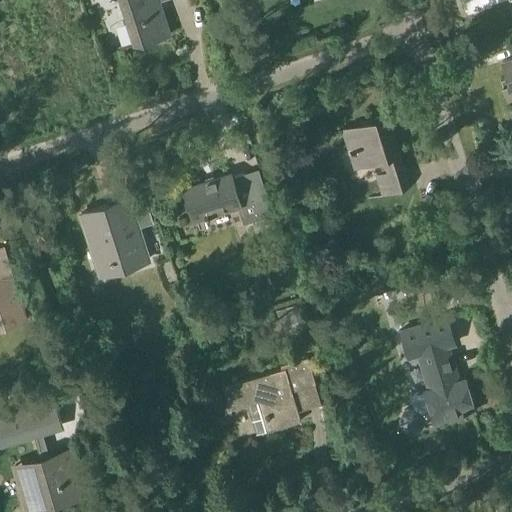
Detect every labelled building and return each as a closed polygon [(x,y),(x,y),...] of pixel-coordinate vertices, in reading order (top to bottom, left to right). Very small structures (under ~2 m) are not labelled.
[(157,0),(118,0),(132,42),(168,31),(157,0)] [(460,0),(464,10),(498,0),(460,0)] [(506,76),(500,78),(506,99),(511,97),(511,58),(501,61),(506,76)] [(343,128),(355,168),(373,162),(383,194),(407,187),(385,115),(343,128)] [(230,172),(182,187),(192,219),(236,206),(242,223),(245,222),(267,215),(272,214),(257,169),(232,177),(230,172)] [(80,213),(91,245),(96,243),(106,272),(146,259),(127,198),(80,213)] [(0,248),(0,328),(26,320),(2,247),(0,248)] [(403,410),(398,418),(400,428),(409,433),(418,431),(423,422),(432,420),(433,423),(474,411),(464,377),(457,379),(448,345),(455,343),(447,317),(400,331),(408,357),(417,355),(427,389),(423,390),(429,410),(421,413),(413,408),(403,410)] [(280,370),(222,388),(228,410),(247,405),(256,434),(300,421),(291,391),(297,389),(314,384),(306,357),(279,365),(280,370)] [(33,404),(0,413),(0,442),(26,435),(28,434),(30,435),(32,436),(33,437),(39,457),(14,465),(27,508),(79,492),(66,449),(48,455),(42,436),(33,404)] [(145,411),(151,425),(163,419),(158,406),(145,411)]
